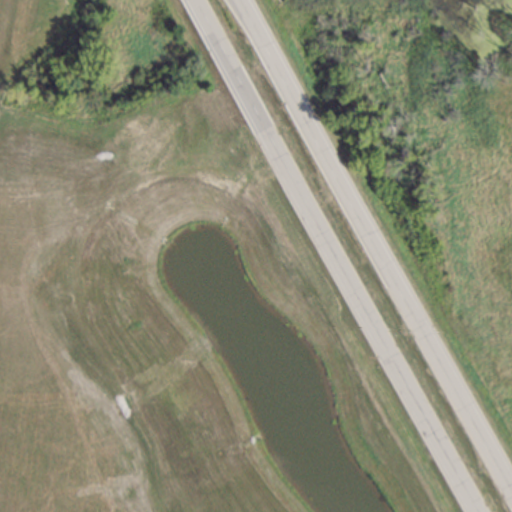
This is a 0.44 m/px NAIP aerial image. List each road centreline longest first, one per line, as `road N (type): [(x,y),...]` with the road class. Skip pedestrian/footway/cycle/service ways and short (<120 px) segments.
road 1 (secondary): [(193,0),(478,511)]
road 2 (secondary): [(511,490),(256,25)]
